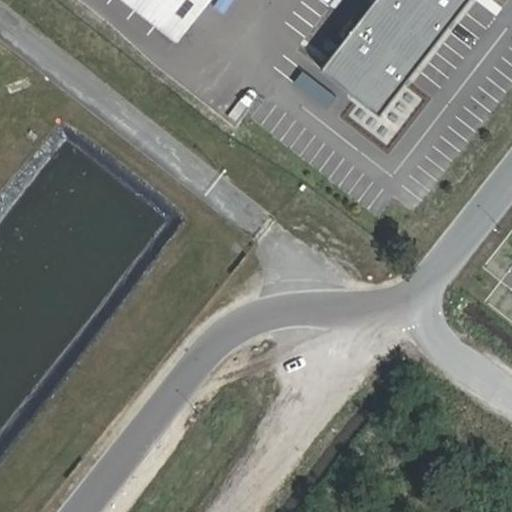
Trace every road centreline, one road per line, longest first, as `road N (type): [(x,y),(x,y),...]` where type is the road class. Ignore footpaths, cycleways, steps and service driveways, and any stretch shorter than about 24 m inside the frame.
road 1 (unclassified): [(415,310),(266,312),(218,347),(86,511)]
road 2 (unclassified): [(511,186),(415,310)]
road 3 (unclassified): [(415,310),(511,389)]
